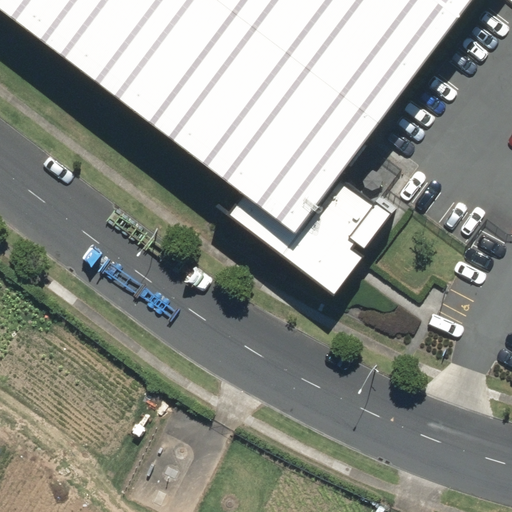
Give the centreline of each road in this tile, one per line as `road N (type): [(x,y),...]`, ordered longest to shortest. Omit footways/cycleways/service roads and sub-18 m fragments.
road 1 (secondary): [(511,469),(347,410),(227,342),(0,167)]
road 2 (track): [(0,407),(91,475),(126,511)]
